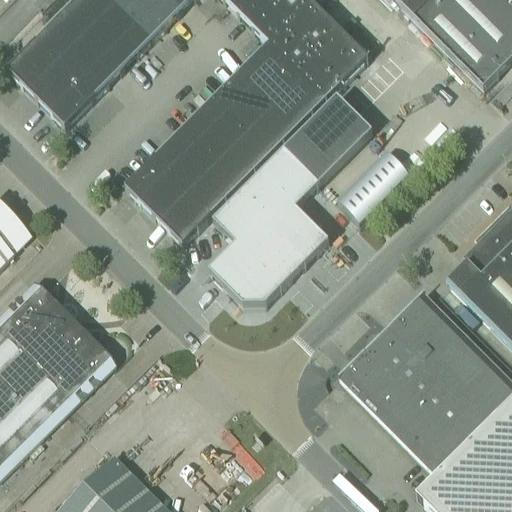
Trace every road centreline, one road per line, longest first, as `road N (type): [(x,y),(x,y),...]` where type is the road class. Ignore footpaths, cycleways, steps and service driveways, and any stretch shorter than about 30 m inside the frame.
road 1 (unclassified): [(251,397),(511,146)]
road 2 (unclassified): [(251,397),(0,145)]
road 3 (unclassified): [(365,511),(251,397)]
